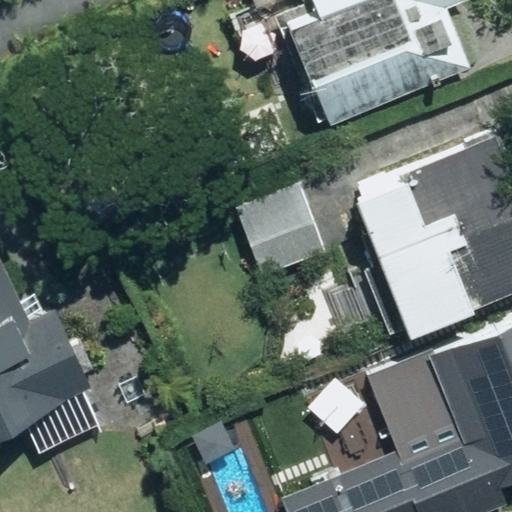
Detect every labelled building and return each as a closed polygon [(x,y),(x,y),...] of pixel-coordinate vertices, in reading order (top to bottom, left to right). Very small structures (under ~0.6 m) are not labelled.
[(315,0),(293,9),(338,117),(476,60),(454,5),(466,0),(315,0)] [(511,158),(496,119),(360,173),(389,246),(363,256),(392,329),(511,281),(511,158)] [(303,169),(236,194),(262,265),(329,241),(303,169)] [(7,246),(0,248),(0,438),(33,427),(39,443),(106,419),(55,279),(23,291),(7,246)] [(473,511),(511,496),(511,495),(504,475),(511,472),(511,307),(372,360),(403,441),(283,490),(292,511),(473,511)]
